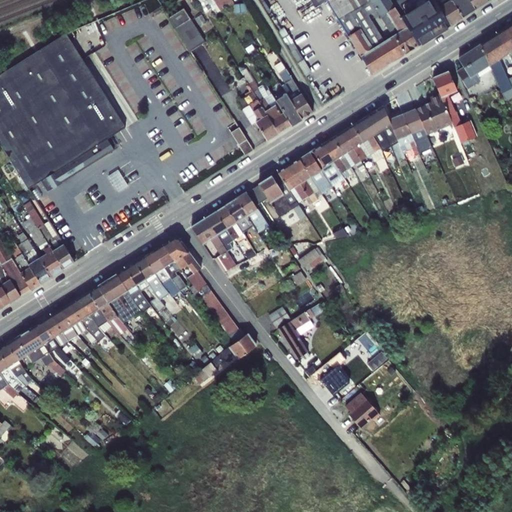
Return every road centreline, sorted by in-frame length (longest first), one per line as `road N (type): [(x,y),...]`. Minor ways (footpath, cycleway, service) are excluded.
road 1 (secondary): [(511,7),(181,218)]
road 2 (unclassified): [(181,218),(366,457)]
road 3 (unknown): [(188,166),(216,140),(155,34),(129,42),(124,53),(158,125)]
road 4 (secondary): [(181,218),(0,331)]
